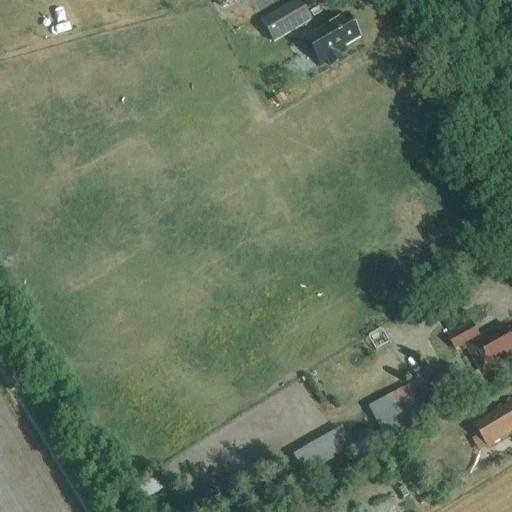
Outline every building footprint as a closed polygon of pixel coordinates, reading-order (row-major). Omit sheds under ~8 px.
[(215,0),(221,10),(237,0),(215,0)] [(273,44),(310,22),(297,0),(279,0),(285,8),(260,22),(255,13),(227,31),(240,52),(267,34),(273,44)] [(353,28),(346,17),(330,27),(329,25),(323,28),(324,30),(305,41),(320,68),(345,53),(343,48),(351,43),(352,45),(358,42),(356,40),(359,39),(357,36),(359,35),(355,27),(353,28)] [(479,339),(470,322),(445,336),(455,353),(464,347),(483,380),(511,362),(511,334),(509,336),(502,325),(479,339)] [(458,396),(447,376),(432,384),(428,378),(408,390),(423,416),(458,396)] [(454,419),(465,414),(460,404),(449,409),(454,419)] [(511,404),(475,427),(480,435),(472,439),(480,453),(511,434),(511,404)] [(310,474),(357,448),(345,426),(298,452),(310,474)]
